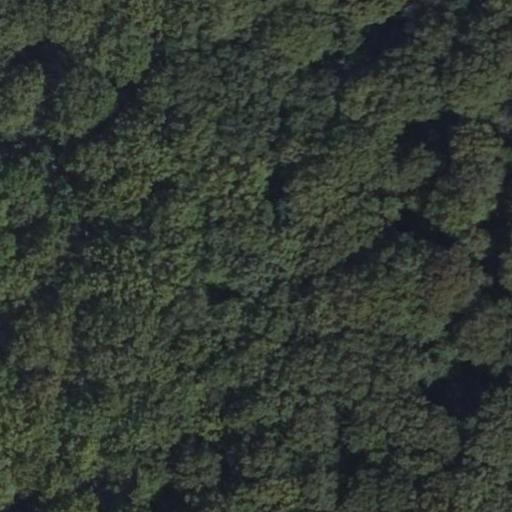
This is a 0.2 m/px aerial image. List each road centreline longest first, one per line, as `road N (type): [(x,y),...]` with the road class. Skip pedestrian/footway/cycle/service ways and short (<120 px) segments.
road 1 (track): [(126,511),(172,334),(237,0)]
road 2 (track): [(511,232),(172,334)]
